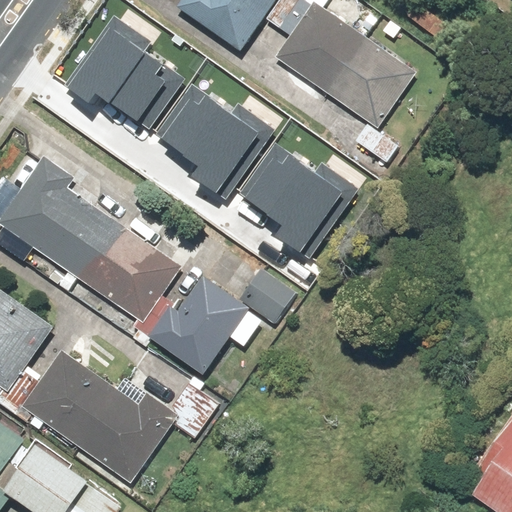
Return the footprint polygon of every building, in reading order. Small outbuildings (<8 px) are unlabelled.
[(184,0),(178,10),(243,56),(282,0),(184,0)] [(382,21),(354,0),(330,0),(326,7),(317,1),(276,57),(369,126),(355,145),(386,168),(401,149),(379,133),(420,77),(369,39),(382,21)] [(100,49),(75,84),(101,102),(111,88),(153,118),(187,72),(151,46),(156,39),(119,13),(95,46),(100,49)] [(200,88),(167,137),(207,164),(201,173),(230,193),(274,131),(245,111),(242,117),(200,88)] [(285,148),(252,196),(291,223),(285,232),(315,253),(359,191),(330,171),(326,177),(285,148)] [(47,160),(0,222),(68,272),(59,285),(70,293),(78,281),(142,328),(184,272),(70,189),(76,181),(47,160)] [(218,192),(204,213),(243,238),(257,217),(218,192)] [(177,310),(153,341),(205,379),(255,312),(275,327),(299,294),(263,267),(238,302),(210,281),(184,316),(177,310)] [(0,388),(7,394),(54,330),(0,290),(0,388)] [(67,350),(24,406),(131,486),(175,428),(193,442),(222,402),(189,377),(168,406),(150,392),(140,405),(67,350)] [(0,511),(3,511),(11,503),(23,511),(122,511),(124,511),(0,421),(0,511)] [(511,511),(511,424),(475,474),(483,480),(471,496),(492,511),(511,511)]
